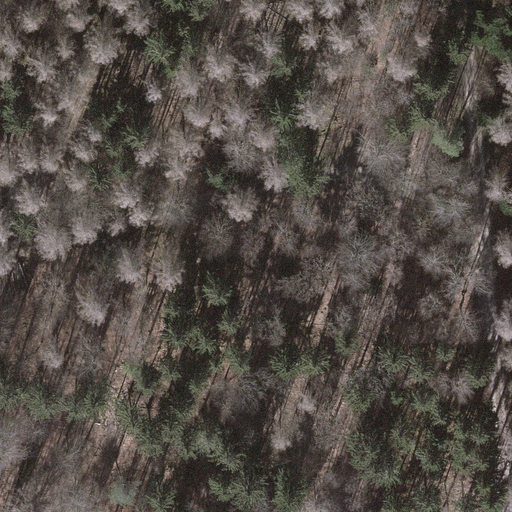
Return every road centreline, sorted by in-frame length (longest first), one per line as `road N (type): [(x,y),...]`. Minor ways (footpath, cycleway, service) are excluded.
road 1 (track): [(478,221),(416,183),(352,167),(0,252)]
road 2 (track): [(511,492),(478,221)]
road 3 (track): [(478,221),(458,0)]
road 4 (track): [(352,167),(465,81)]
